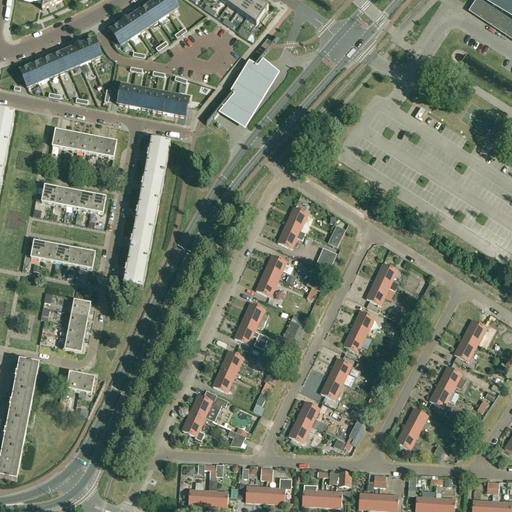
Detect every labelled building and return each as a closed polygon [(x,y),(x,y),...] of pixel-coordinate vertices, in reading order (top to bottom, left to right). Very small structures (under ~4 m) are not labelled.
[(65,0),(44,0),(42,12),(65,0)] [(159,0),(158,1),(169,17),(179,11),(171,0),(159,0)] [(233,0),(228,7),(237,14),(246,0),(233,0)] [(247,20),(259,3),(253,0),(246,0),(237,14),(247,20)] [(511,0),(477,0),(469,13),(511,41),(511,0)] [(159,23),(169,17),(158,1),(149,7),(159,23)] [(268,10),(259,3),(247,20),(256,27),(259,23),(263,25),(268,17),(265,15),(268,10)] [(139,14),(150,30),(159,23),(149,7),(143,11),(139,14)] [(150,30),(139,14),(136,16),(131,19),(130,20),(140,36),(141,35),(150,30)] [(120,26),(131,42),(140,36),(130,20),(120,26)] [(117,28),(110,33),(121,49),(131,42),(120,26),(117,28)] [(238,35),(243,38),(246,32),(242,29),(238,35)] [(94,41),(83,46),(91,64),(102,59),(94,41)] [(73,50),(80,68),(91,64),(83,46),(73,50)] [(80,68),(73,50),(62,55),(70,73),(80,68)] [(70,73),(62,55),(52,59),(59,77),(70,73)] [(41,64),(49,81),(59,77),(52,59),(41,64)] [(258,69),(250,65),(232,94),(235,97),(220,116),(246,131),(280,76),(264,63),(258,69)] [(38,86),(49,81),(41,64),(31,68),(38,86)] [(38,86),(31,68),(20,73),(28,91),(38,86)] [(129,109),(133,90),(121,88),(118,107),(129,109)] [(133,90),(129,109),(141,111),(144,92),(133,90)] [(144,92),(141,111),(152,113),(155,94),(144,92)] [(155,94),(152,113),(163,115),(167,97),(155,94)] [(163,115),(174,118),(178,99),(167,97),(163,115)] [(178,99),(174,118),(186,120),(189,101),(178,99)] [(0,128),(12,131),(15,117),(15,116),(0,113),(0,128)] [(0,143),(9,145),(12,131),(0,128),(0,143)] [(65,151),(68,135),(56,132),(52,149),(65,151)] [(77,153),(80,137),(68,135),(65,151),(77,153)] [(89,156),(92,139),(80,137),(77,153),(89,156)] [(101,158),(105,142),(92,139),(89,156),(101,158)] [(105,142),(101,158),(114,160),(117,144),(105,142)] [(0,158),(6,160),(9,145),(0,143),(0,158)] [(148,157),(168,161),(170,147),(171,147),(171,146),(152,143),(152,144),(150,155),(148,155),(148,157)] [(165,175),(168,161),(148,157),(147,160),(149,160),(147,172),(165,175)] [(162,190),(165,175),(147,172),(144,184),(143,183),(142,186),(162,190)] [(159,204),(162,190),(142,186),(142,188),(143,189),(141,200),(159,204)] [(54,206),(57,190),(45,188),(42,204),(54,206)] [(66,209),(69,192),(57,190),(54,206),(66,209)] [(78,211),(82,195),(69,192),(66,209),(78,211)] [(91,214),(94,197),(82,195),(78,211),(91,214)] [(94,197),(91,214),(103,216),(106,200),(94,197)] [(157,218),(159,204),(141,200),(139,212),(137,212),(137,214),(157,218)] [(286,227),(300,233),(306,236),(309,229),(303,226),(308,216),(294,209),(286,227)] [(154,233),(157,218),(137,214),(136,217),(138,217),(136,229),(154,233)] [(306,236),(300,233),(286,227),(278,245),(292,251),(297,240),(303,242),(306,236)] [(328,245),(337,250),(345,232),(336,228),(328,245)] [(151,247),(154,233),(136,229),(133,241),(132,240),(131,243),(151,247)] [(43,262),(46,246),(34,243),(31,260),(43,262)] [(148,261),(151,247),(131,243),(131,246),(132,246),(130,258),(148,261)] [(56,265),(59,248),(46,246),(43,262),(56,265)] [(68,267),(71,250),(59,248),(56,265),(68,267)] [(80,269),(83,253),(71,250),(68,267),(80,269)] [(334,262),(337,256),(323,250),(321,256),(334,262)] [(83,253),(80,269),(92,272),(95,255),(83,253)] [(321,256),(318,262),(332,268),(334,262),(321,256)] [(264,275),(278,281),(287,264),(273,257),(264,275)] [(146,276),(148,261),(130,258),(128,270),(126,269),(126,272),(146,276)] [(318,262),(315,268),(329,274),(332,268),(318,262)] [(375,283),(389,290),(397,273),(384,266),(375,283)] [(143,290),(146,276),(126,272),(125,274),(127,275),(125,286),(124,286),(124,287),(143,290)] [(270,299),(278,281),(264,275),(256,293),(270,299)] [(289,277),(286,284),(290,286),(293,287),(296,280),(289,277)] [(380,308),(389,290),(375,283),(367,301),(380,308)] [(430,286),(423,299),(424,299),(429,302),(436,289),(430,286)] [(315,298),(310,295),(307,300),(312,303),(315,298)] [(424,299),(421,305),(426,307),(429,302),(424,299)] [(72,315),(88,318),(91,306),(74,303),(72,315)] [(251,305),(243,323),(257,329),(263,332),(267,323),(266,322),(261,320),(264,314),(265,311),(251,305)] [(426,307),(421,305),(417,310),(423,313),(426,307)] [(352,331),(366,338),(375,320),(361,313),(352,331)] [(86,330),(88,318),(72,315),(70,327),(86,330)] [(464,340),(477,347),(486,330),(473,322),(464,340)] [(257,329),(243,323),(235,341),(249,347),(253,338),(257,340),(253,349),(263,353),(268,341),(255,334),(257,329)] [(300,327),(291,323),(285,335),(288,337),(291,338),(294,339),(297,332),(298,330),(300,327)] [(84,343),(86,330),(70,327),(67,340),(84,343)] [(358,355),(366,338),(352,331),(344,349),(358,355)] [(81,355),(84,343),(67,340),(65,352),(81,355)] [(468,364),(477,347),(464,340),(454,357),(468,364)] [(289,350),(291,345),(286,342),(283,347),(286,349),(288,350),(289,350)] [(398,346),(395,352),(400,354),(403,349),(398,346)] [(398,360),(400,354),(395,352),(392,357),(398,360)] [(221,371),(235,377),(243,359),(229,353),(221,371)] [(256,367),(266,372),(270,366),(259,361),(256,367)] [(330,378),(343,385),(352,367),(338,361),(330,378)] [(16,378),(36,382),(39,368),(39,367),(20,363),(20,364),(18,375),(16,375),(16,378)] [(499,376),(506,379),(510,371),(505,369),(504,368),(499,366),(495,374),(499,376)] [(439,386),(453,393),(462,376),(448,369),(439,386)] [(227,395),(235,377),(221,371),(213,389),(227,395)] [(79,393),(82,377),(70,375),(67,391),(79,393)] [(380,375),(371,392),(372,393),(374,394),(375,393),(376,393),(379,395),(381,391),(387,379),(380,375)] [(82,377),(79,393),(92,396),(95,379),(82,377)] [(33,396),(36,382),(16,378),(15,380),(17,381),(15,392),(33,396)] [(335,403),(343,385),(330,378),(321,396),(335,403)] [(459,397),(453,393),(439,386),(430,403),(443,411),(448,401),(454,404),(456,404),(459,397)] [(493,386),(491,391),(499,394),(499,395),(501,390),(493,386)] [(31,410),(33,396),(15,392),(12,404),(11,404),(10,406),(31,410)] [(485,399),(488,400),(491,403),(493,403),(495,400),(496,398),(489,393),(485,399)] [(261,395),(256,406),(262,409),(267,398),(266,397),(261,395)] [(210,402),(204,399),(198,397),(190,415),(204,421),(205,420),(206,420),(215,424),(222,408),(226,409),(226,408),(228,404),(220,400),(218,399),(217,399),(217,398),(213,396),(212,397),(210,402)] [(484,410),(485,411),(488,406),(483,403),(480,408),(484,410)] [(298,421),(311,428),(320,410),(306,404),(298,421)] [(28,425),(31,410),(10,406),(10,409),(11,409),(9,421),(28,425)] [(484,410),(480,408),(477,413),(482,416),(483,415),(485,411),(484,410)] [(365,415),(353,409),(350,415),(362,421),(365,415)] [(406,428),(419,435),(428,418),(415,410),(406,428)] [(89,412),(88,412),(81,411),(81,414),(80,418),(87,419),(88,416),(89,412)] [(199,433),(204,421),(190,415),(182,433),(196,439),(195,441),(202,443),(205,436),(199,433)] [(467,423),(455,416),(452,423),(464,429),(467,423)] [(25,439),(28,425),(9,421),(7,433),(5,432),(5,435),(25,439)] [(303,446),(311,428),(298,421),(289,439),(303,446)] [(319,424),(316,430),(322,433),(325,427),(319,424)] [(410,452),(419,435),(406,428),(396,445),(410,452)] [(252,437),(238,430),(236,434),(250,441),(252,437)] [(246,440),(235,435),(235,436),(230,433),(227,438),(233,441),(229,450),(240,451),(246,440)] [(22,453),(25,439),(5,435),(4,438),(6,438),(4,450),(22,453)] [(343,454),(345,450),(347,446),(338,442),(334,450),(343,454)] [(433,456),(440,460),(442,456),(445,451),(438,447),(434,455),(433,456)] [(453,451),(453,452),(458,455),(461,450),(456,447),(453,451)] [(0,463),(19,468),(22,453),(4,450),(1,461),(0,461),(0,463)] [(458,455),(453,452),(450,457),(455,460),(458,455)] [(17,482),(19,468),(0,463),(0,466),(0,467),(0,468),(0,479),(17,482)] [(211,473),(209,493),(208,509),(228,510),(229,495),(215,494),(216,480),(217,468),(211,467),(211,473)] [(273,471),(262,470),(261,482),(273,483),(273,471)] [(351,476),(340,475),(339,488),(351,489),(351,476)] [(386,489),(386,478),(375,477),(374,489),(386,489)] [(413,490),(416,490),(417,479),(410,479),(409,490),(413,490)] [(266,490),(265,505),(285,506),(286,492),(291,492),(292,482),(280,481),(280,491),(266,490)] [(322,509),(323,493),(317,493),(317,488),(304,487),(304,492),(303,492),(302,507),(322,509)] [(265,505),(266,490),(247,489),(246,504),(265,505)] [(409,490),(408,498),(412,498),(417,499),(417,497),(416,497),(416,490),(413,490),(409,490)] [(208,509),(209,493),(190,492),(189,507),(208,509)] [(323,493),(322,509),(341,510),(342,495),(323,493)] [(374,511),(378,511),(379,497),(360,496),(359,511),(374,511)] [(379,497),(378,511),(397,511),(399,498),(379,497)] [(435,511),(436,500),(435,500),(422,500),(416,499),(415,511),(435,511)] [(436,500),(435,511),(454,511),(455,502),(436,500)] [(491,511),(492,504),(473,503),(472,511),(491,511)]
